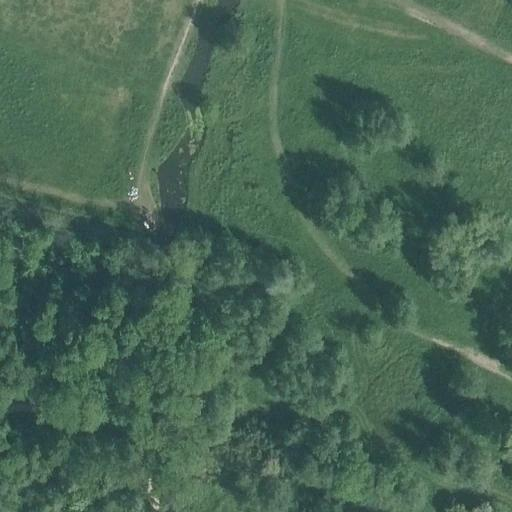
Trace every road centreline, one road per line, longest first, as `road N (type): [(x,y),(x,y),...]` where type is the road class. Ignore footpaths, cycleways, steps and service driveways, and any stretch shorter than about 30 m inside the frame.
road 1 (track): [(140,214),(141,171),(196,0)]
road 2 (track): [(511,369),(478,344),(511,233)]
road 3 (track): [(384,0),(511,57)]
